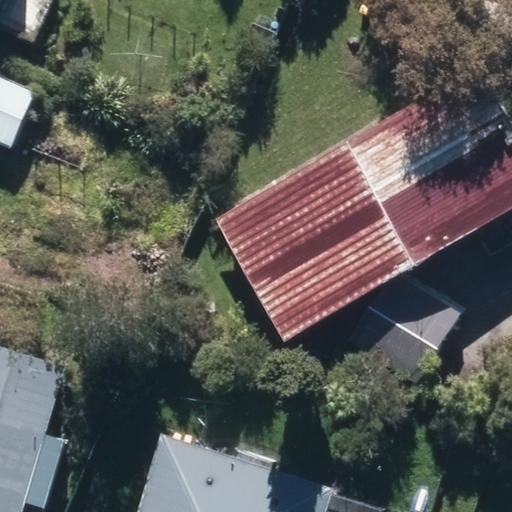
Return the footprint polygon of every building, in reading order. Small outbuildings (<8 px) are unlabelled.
[(216,221),(287,346),(511,217),(511,127),(479,70),(216,221)] [(0,147),(11,152),(36,95),(0,79),(0,147)] [(458,318),(405,283),(370,312),(344,345),(412,389),(458,318)] [(0,511),(22,511),(29,490),(50,497),(59,466),(40,460),(67,371),(0,350),(0,511)] [(141,511),(330,511),(336,496),(165,442),(141,511)]
